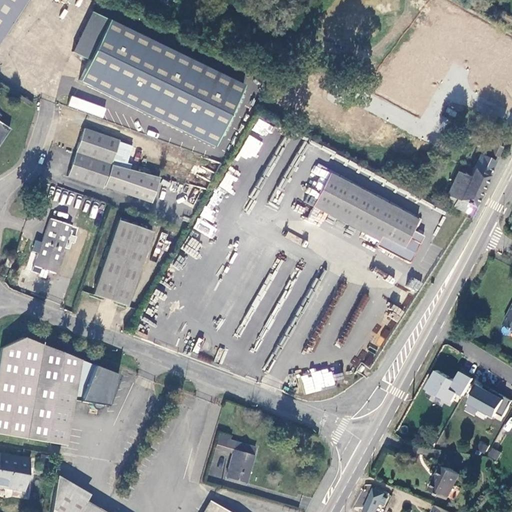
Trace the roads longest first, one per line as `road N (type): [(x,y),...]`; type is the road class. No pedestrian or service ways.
road 1 (unclassified): [(0,295),(313,416)]
road 2 (residential): [(333,88),(425,132),(447,87),(511,119)]
road 3 (secondary): [(481,231),(414,348)]
road 4 (unclassified): [(414,348),(356,398),(313,416)]
